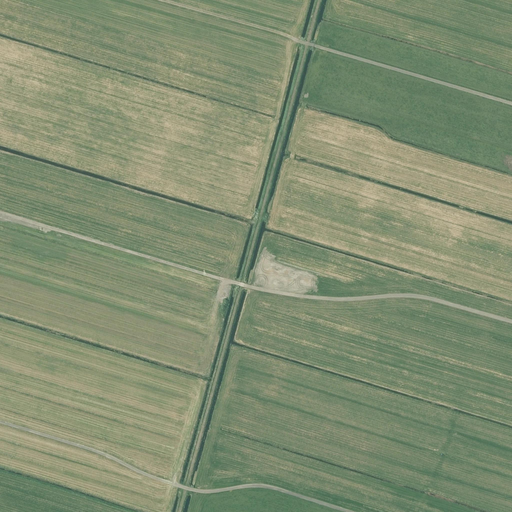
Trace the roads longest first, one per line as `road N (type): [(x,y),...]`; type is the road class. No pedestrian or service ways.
road 1 (track): [(180,511),(318,0)]
road 2 (track): [(511,322),(418,297),(330,300),(240,286),(0,213)]
